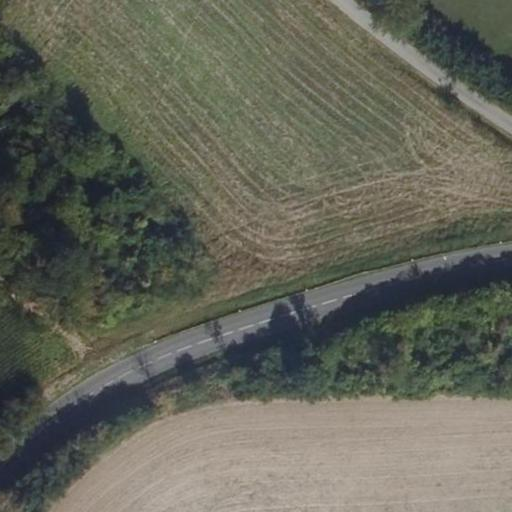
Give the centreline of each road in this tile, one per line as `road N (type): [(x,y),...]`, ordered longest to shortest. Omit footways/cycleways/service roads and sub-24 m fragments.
road 1 (tertiary): [(0,471),(78,400),(128,373),(323,305),(511,261)]
road 2 (residential): [(343,0),(511,124)]
